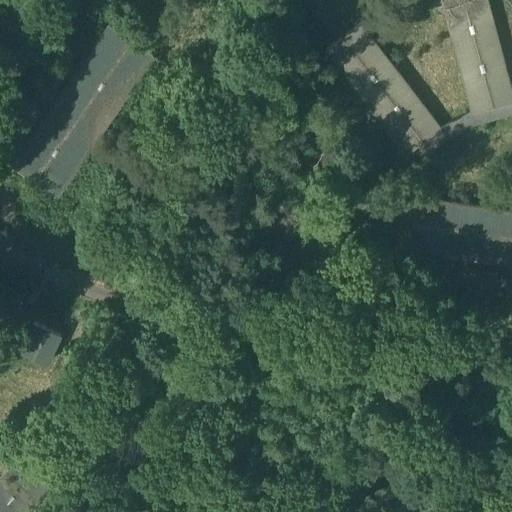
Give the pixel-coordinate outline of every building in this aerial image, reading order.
[(511,100),(511,97),(486,0),(442,0),(472,111),(511,100)] [(439,128),(359,24),(326,50),(406,153),(417,144),(439,128)] [(110,25),(12,165),(58,196),(155,56),(110,25)] [(511,100),(472,111),(470,112),(439,128),(417,144),(426,155),(447,138),(475,124),(511,114),(511,160),(505,210),(511,210),(511,100)] [(511,210),(505,210),(417,199),(410,249),(511,262),(511,210)] [(296,207),(268,204),(265,230),(292,234),(296,207)] [(61,333),(35,321),(28,336),(18,331),(11,345),(48,362),(61,333)] [(31,445),(0,478),(0,511),(26,511),(62,474),(31,445)]
